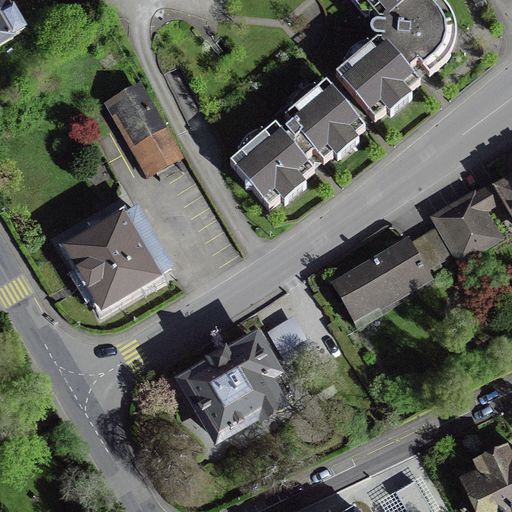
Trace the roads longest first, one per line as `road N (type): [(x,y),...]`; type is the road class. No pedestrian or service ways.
road 1 (residential): [(78,391),(265,274),(511,90)]
road 2 (residential): [(511,394),(270,511)]
road 3 (residential): [(0,260),(78,391)]
road 4 (residential): [(78,391),(146,511)]
